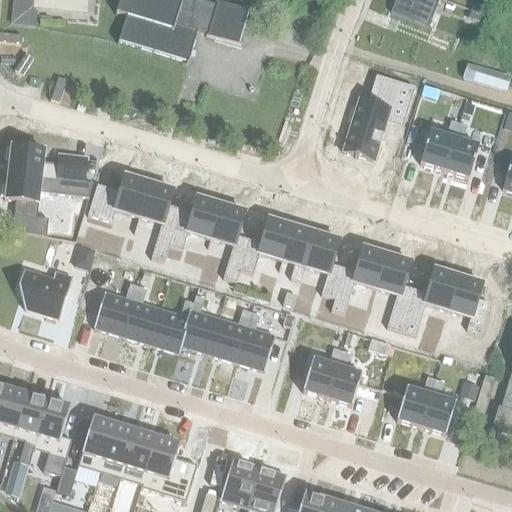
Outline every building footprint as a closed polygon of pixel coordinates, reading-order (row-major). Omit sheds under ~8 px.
[(120,0),(116,15),(126,18),(118,45),(186,65),(195,36),(237,48),(247,14),(215,4),(215,7),(190,0),(181,0),(181,2),(175,0),(120,0)] [(395,0),(390,15),(427,30),(439,1),(435,0),(395,0)] [(13,1),(11,26),(35,29),(36,15),(26,14),(27,3),(13,1)] [(470,13),(481,18),(484,10),(473,6),(470,13)] [(478,25),(481,18),(470,13),(467,20),(478,25)] [(466,67),(462,82),(505,94),(509,80),(466,67)] [(355,112),(342,156),(373,165),(382,136),(386,123),(402,128),(414,91),(375,79),(367,106),(358,103),(355,112)] [(428,135),(418,168),(436,173),(443,175),(457,127),(449,125),(445,140),(428,135)] [(457,127),(443,175),(460,180),(467,183),(477,150),(461,145),(466,130),(457,127)] [(9,151),(6,177),(82,186),(85,162),(58,159),(57,168),(42,167),(43,155),(36,155),(9,151)] [(511,160),(501,193),(504,194),(511,196),(511,160)] [(3,203),(3,204),(37,208),(39,196),(87,202),(92,187),(82,186),(6,177),(6,180),(3,203)] [(96,189),(87,220),(133,234),(148,188),(123,180),(118,195),(96,189)] [(148,188),(133,234),(157,241),(150,263),(163,267),(168,250),(177,221),(166,217),(172,195),(148,188)] [(177,221),(168,250),(181,254),(187,237),(209,244),(220,209),(195,202),(191,216),(180,213),(177,221)] [(209,244),(206,255),(227,261),(221,282),(235,287),(239,275),(248,243),(237,240),(244,216),(220,209),(209,244)] [(13,219),(11,235),(45,241),(48,223),(13,219)] [(248,243),(239,275),(252,279),(258,258),(281,265),(291,231),(267,224),(260,247),(248,243)] [(291,231),(281,265),(294,269),(289,284),(299,287),(304,272),(314,238),(291,231)] [(314,238),(304,272),(326,279),(320,299),(333,303),(343,272),(331,268),(338,245),(314,238)] [(333,303),(330,315),(343,319),(353,287),(375,294),(386,259),(361,252),(354,275),(343,272),(333,303)] [(386,259),(375,294),(395,300),(386,332),(400,336),(414,294),(403,290),(410,267),(386,259)] [(414,294),(400,336),(415,341),(424,309),(447,315),(457,281),(433,274),(426,297),(414,294)] [(23,275),(17,292),(24,313),(59,324),(72,282),(54,276),(52,284),(23,275)] [(457,281),(447,315),(469,322),(465,334),(479,339),(489,307),(477,304),(481,288),(457,281)] [(103,297),(92,332),(121,341),(137,291),(129,288),(124,303),(103,297)] [(137,291),(121,341),(154,351),(164,316),(141,308),(145,293),(137,291)] [(291,311),(294,299),(284,296),(281,308),(291,311)] [(188,323),(180,351),(181,351),(207,359),(217,323),(198,318),(203,302),(194,300),(192,307),(188,323)] [(164,316),(154,351),(178,359),(181,351),(180,351),(188,323),(192,307),(184,305),(180,321),(164,316)] [(217,323),(207,359),(234,367),(249,317),(241,314),(237,329),(217,323)] [(249,317),(234,367),(263,376),(274,341),(253,334),(258,319),(249,317)] [(293,320),(285,318),(282,329),(290,332),(293,320)] [(381,377),(394,380),(401,350),(388,347),(381,377)] [(311,363),(301,396),(304,397),(326,403),(340,355),(332,352),(327,368),(311,363)] [(340,355),(326,403),(328,404),(350,411),(360,378),(345,373),(349,358),(340,355)] [(511,367),(511,371),(511,374),(500,411),(497,410),(490,434),(511,440),(511,360),(511,365),(511,364),(511,367)] [(405,392),(395,425),(396,425),(420,432),(434,384),(425,381),(421,396),(405,392)] [(434,384),(420,432),(444,440),(453,410),(454,407),(438,402),(443,386),(434,384)] [(473,404),(478,391),(463,386),(459,400),(473,404)] [(4,395),(0,408),(0,439),(13,443),(16,433),(26,398),(19,396),(5,392),(4,395)] [(16,433),(13,443),(24,446),(21,455),(18,467),(28,470),(31,458),(33,454),(46,408),(47,404),(33,400),(26,398),(16,433)] [(46,408),(33,454),(47,458),(46,462),(42,476),(60,481),(63,471),(64,467),(70,444),(60,441),(69,411),(47,404),(46,408)] [(81,457),(76,471),(98,478),(99,475),(113,429),(92,422),(81,457)] [(99,475),(98,478),(119,484),(119,482),(134,435),(113,429),(99,475)] [(119,482),(119,484),(140,490),(144,476),(155,441),(134,435),(119,482)] [(140,490),(139,492),(184,506),(196,470),(174,463),(179,449),(176,448),(155,441),(144,476),(140,490)] [(231,464),(218,505),(239,511),(245,511),(246,511),(258,472),(232,464),(231,464)] [(60,481),(55,496),(68,500),(76,475),(63,471),(60,481)] [(275,511),(285,480),(284,480),(258,472),(246,511),(245,511),(275,511)] [(4,498),(18,502),(23,484),(9,480),(4,498)] [(323,511),(325,504),(303,497),(298,511),(323,511)]
